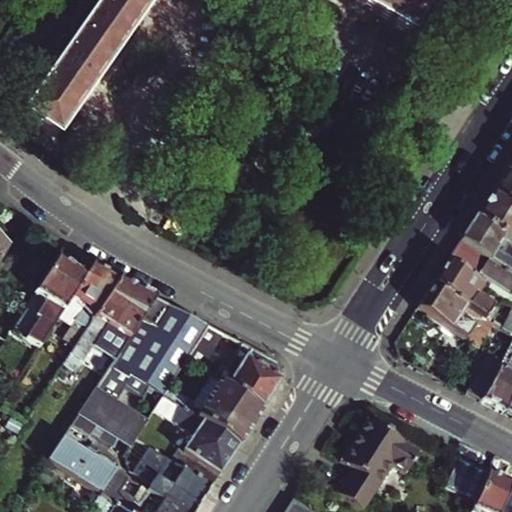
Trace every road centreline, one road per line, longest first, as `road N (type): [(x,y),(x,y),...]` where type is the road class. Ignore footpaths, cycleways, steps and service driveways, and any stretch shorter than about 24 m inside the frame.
road 1 (unknown): [(100,233),(195,31),(245,4),(393,93),(470,153)]
road 2 (residential): [(336,361),(100,233),(0,158)]
road 3 (residential): [(336,361),(511,90)]
road 4 (residential): [(511,453),(336,361)]
road 5 (residential): [(239,511),(336,361)]
